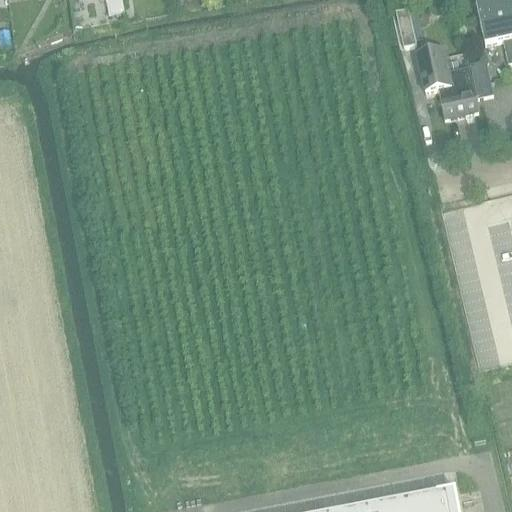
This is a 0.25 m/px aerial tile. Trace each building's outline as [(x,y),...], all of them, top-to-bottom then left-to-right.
[(106,0),(108,17),(124,15),(121,0),(106,0)] [(407,0),(392,0),(396,16),(408,13),(411,13),(407,0)] [(508,69),(511,67),(511,0),(497,0),(498,1),(475,6),(485,49),(503,45),(508,69)] [(431,3),(428,8),(430,17),(435,20),(444,18),(447,13),(445,4),(440,1),(431,3)] [(396,16),(403,51),(416,48),(408,13),(396,16)] [(444,54),(417,60),(425,97),(438,95),(445,124),(479,116),(469,72),(449,77),(444,54)] [(485,66),(469,69),(474,91),(490,87),(485,66)] [(455,495),(369,511),(455,511),(456,499),(455,495)]
